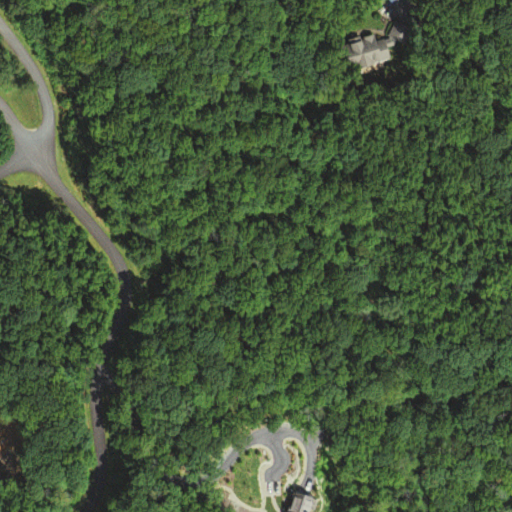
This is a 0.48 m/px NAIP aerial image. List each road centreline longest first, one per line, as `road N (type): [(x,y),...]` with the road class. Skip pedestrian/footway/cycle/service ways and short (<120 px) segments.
road 1 (residential): [(74,207),(30,151),(0,171),(84,507),(95,481),(100,364),(123,295),(74,207)]
road 2 (residential): [(43,168),(45,99),(0,24)]
